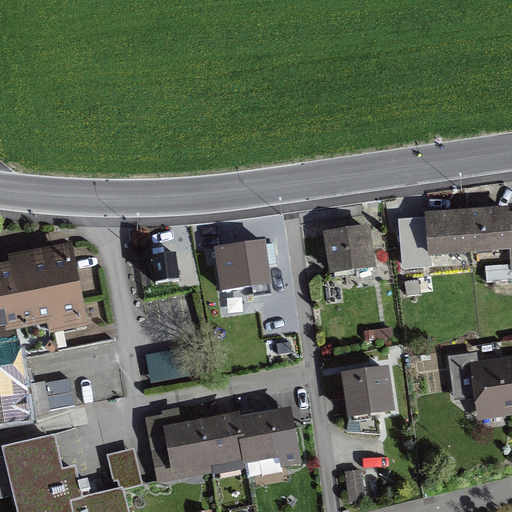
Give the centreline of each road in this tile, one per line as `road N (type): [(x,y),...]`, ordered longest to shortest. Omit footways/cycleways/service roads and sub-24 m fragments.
road 1 (tertiary): [(511,154),(186,196),(0,191)]
road 2 (unknown): [(137,412),(98,199)]
road 3 (unknown): [(312,373),(137,412)]
